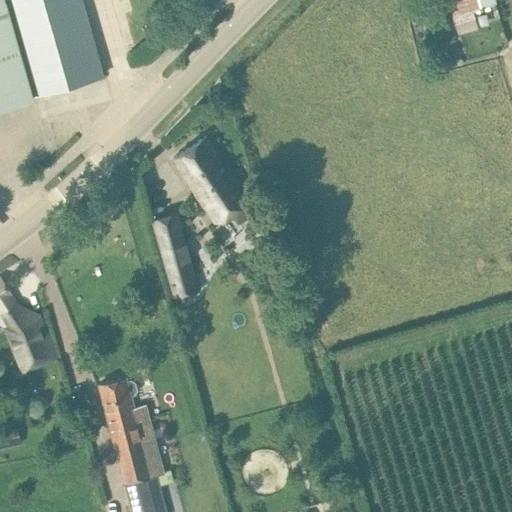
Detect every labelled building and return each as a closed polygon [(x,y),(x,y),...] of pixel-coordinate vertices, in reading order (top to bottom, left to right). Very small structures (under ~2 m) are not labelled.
[(4,0),(0,0),(0,105),(32,96),(4,0)] [(5,0),(33,95),(103,75),(81,0),(5,0)] [(449,0),(457,23),(475,18),(472,9),(498,1),(497,0),(449,0)] [(247,197),(240,185),(206,135),(173,157),(215,219),(247,197)] [(176,213),(153,218),(174,294),(197,288),(176,213)] [(0,277),(0,326),(3,328),(22,374),(59,358),(41,314),(13,299),(9,293),(10,292),(1,277),(0,277)] [(136,381),(131,378),(126,380),(126,377),(98,384),(132,511),(166,511),(156,473),(163,472),(150,424),(144,405),(134,408),(130,395),(135,394),(138,390),(136,381)] [(12,429),(0,431),(0,445),(14,442),(12,429)]
